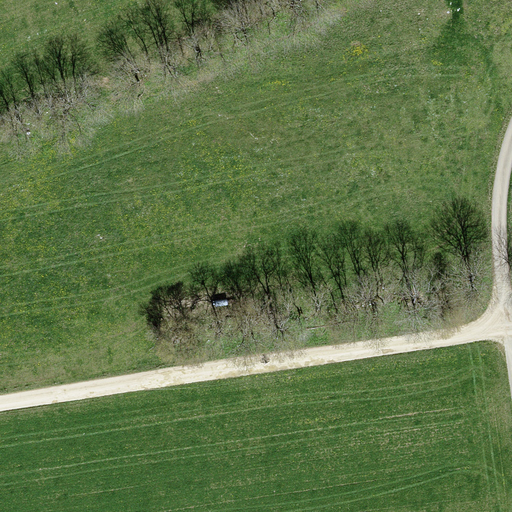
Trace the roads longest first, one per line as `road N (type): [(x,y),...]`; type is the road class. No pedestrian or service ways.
road 1 (track): [(510,321),(0,400)]
road 2 (track): [(510,321),(498,247),(511,128)]
